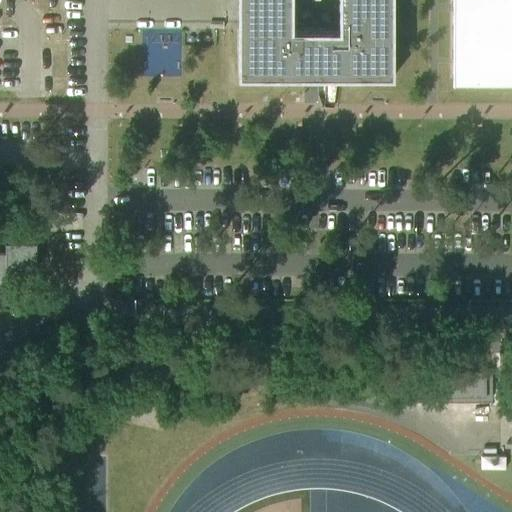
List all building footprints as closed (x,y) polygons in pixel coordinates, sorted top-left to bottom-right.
[(238,0),(239,28),(239,75),(304,75),(317,75),(394,75),(394,0),(238,0)] [(511,0),(452,0),(452,76),(486,77),(511,76),(511,0)] [(6,252),(0,252),(0,301),(7,302),(6,273),(31,272),(31,264),(37,264),(37,241),(6,241),(6,252)] [(405,394),(405,397),(411,397),(491,397),(492,369),(405,369),(405,372),(405,394)] [(478,456),(478,469),(503,469),(503,456),(478,456)]
